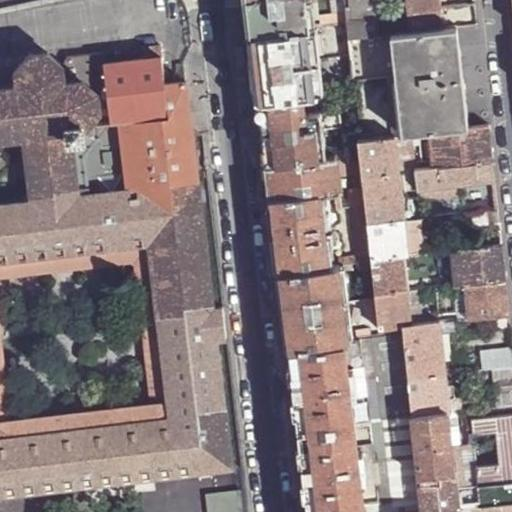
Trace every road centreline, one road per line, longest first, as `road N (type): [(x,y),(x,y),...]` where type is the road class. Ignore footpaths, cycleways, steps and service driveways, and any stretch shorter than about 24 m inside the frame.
road 1 (residential): [(271,511),(212,0)]
road 2 (residential): [(511,134),(497,0)]
